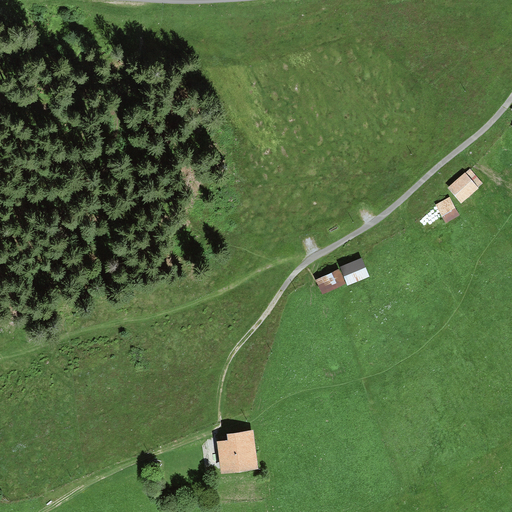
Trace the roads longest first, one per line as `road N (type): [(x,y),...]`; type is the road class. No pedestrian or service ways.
road 1 (track): [(300,266),(378,219),(511,95)]
road 2 (track): [(217,430),(230,356),(300,266)]
road 3 (track): [(46,509),(95,479),(217,430)]
